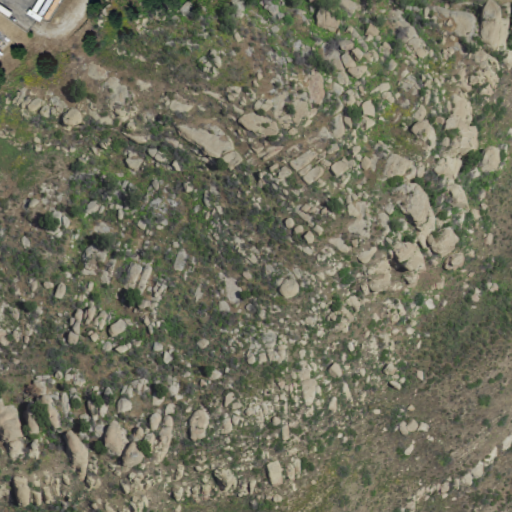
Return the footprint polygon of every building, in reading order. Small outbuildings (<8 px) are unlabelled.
[(350,12),(355,6),(347,0),(345,0),(341,5),(350,12)] [(464,97),(442,99),(444,117),(435,118),(437,136),(445,135),(447,153),(470,150),(464,97)] [(370,102),(357,103),(359,129),(365,129),(365,122),(371,122),(370,102)] [(81,121),(75,109),(58,117),(64,129),(81,121)] [(425,138),(424,122),(411,123),(413,139),(425,138)] [(497,148),(480,148),(480,169),(496,169),(497,148)] [(241,161),(232,149),(219,159),(228,171),(241,161)] [(327,170),(337,178),(348,164),(339,156),(327,170)] [(425,226),(423,184),(396,185),(398,213),(409,213),(410,226),(425,226)] [(452,239),(444,235),(437,247),(431,243),(427,249),(441,257),(452,239)] [(133,291),(141,293),(147,267),(128,262),(122,287),(133,290),(133,291)] [(99,448),(117,453),(120,445),(122,445),(126,431),(106,426),(99,448)]
